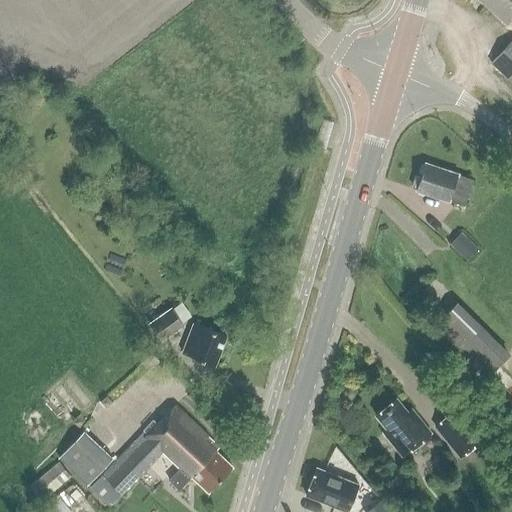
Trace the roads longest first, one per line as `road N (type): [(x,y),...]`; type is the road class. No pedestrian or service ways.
road 1 (secondary): [(263,511),(395,75)]
road 2 (tertiary): [(395,75),(313,33),(286,0)]
road 3 (unclassified): [(511,134),(456,99),(395,75)]
